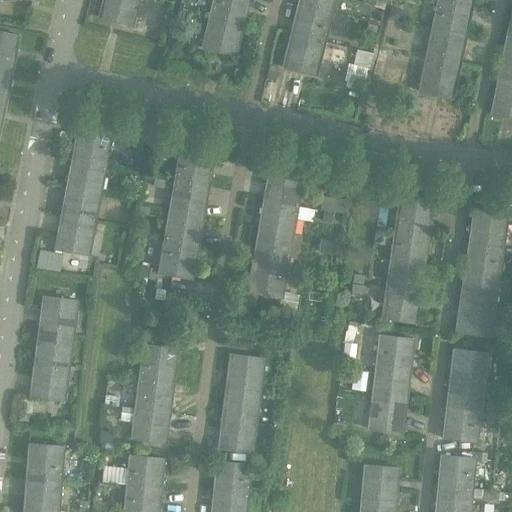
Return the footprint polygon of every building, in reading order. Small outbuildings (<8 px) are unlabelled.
[(139,0),(103,0),(99,18),(132,27),(139,0)] [(249,0),(213,0),(210,14),(244,22),(249,0)] [(335,0),(299,0),(298,6),(332,14),(335,0)] [(384,9),(386,0),(378,0),(376,7),(384,9)] [(472,6),(444,0),(438,0),(432,28),(466,36),(472,6)] [(332,14),(298,6),(291,33),(325,42),(332,14)] [(244,22),(210,14),(202,49),(236,57),(244,22)] [(466,36),(432,28),(426,57),(460,64),(466,36)] [(0,32),(0,69),(12,72),(20,37),(0,32)] [(325,42),(291,33),(283,68),(317,76),(325,42)] [(369,66),(373,54),(357,50),(353,65),(348,64),(344,81),(347,81),(346,88),(361,92),(364,79),(366,80),(369,66)] [(511,51),(504,50),(498,80),(511,82),(511,51)] [(460,64),(426,57),(419,92),(453,100),(460,64)] [(269,66),(267,75),(277,77),(279,68),(269,66)] [(12,72),(0,69),(0,100),(6,101),(12,72)] [(511,82),(498,80),(491,114),(511,118),(511,82)] [(79,122),(73,156),(107,163),(114,129),(79,122)] [(215,152),(181,146),(175,180),(209,186),(215,152)] [(107,163),(73,156),(67,185),(101,192),(107,163)] [(304,171),(270,165),(264,200),(298,205),(304,171)] [(209,186),(175,180),(170,210),(204,216),(209,186)] [(101,192),(67,185),(62,215),(96,221),(101,192)] [(400,195),(395,231),(429,236),(434,200),(400,195)] [(327,197),(325,210),(333,211),(344,213),(346,200),(327,197)] [(298,205),(264,200),(259,228),(293,234),(298,205)] [(474,209),(469,244),(503,249),(508,214),(474,209)] [(204,216),(170,210),(165,238),(199,245),(204,216)] [(324,210),(323,221),(331,222),(333,211),(325,210),(324,210)] [(96,221),(62,215),(55,250),(89,256),(96,221)] [(293,234),(259,228),(254,258),(288,264),(293,234)] [(429,236),(395,231),(390,260),(425,265),(429,236)] [(199,245),(165,238),(158,274),(193,280),(199,245)] [(503,249),(469,244),(464,274),(499,279),(503,249)] [(36,268),(60,272),(64,254),(40,250),(36,268)] [(282,299),(288,264),(254,258),(248,289),(248,293),(258,294),(282,299)] [(425,265),(390,260),(386,289),(421,294),(425,265)] [(499,279),(464,274),(460,303),(494,308),(499,279)] [(258,294),(248,293),(248,289),(230,285),(226,303),(255,308),(258,294)] [(421,294),(386,289),(382,318),(416,324),(421,294)] [(43,297),(39,332),(73,337),(78,301),(43,297)] [(494,308),(460,303),(456,333),(490,338),(494,308)] [(292,313),(280,311),(277,324),(289,327),(292,313)] [(73,337),(39,332),(35,361),(69,366),(73,337)] [(380,335),(376,364),(411,369),(414,340),(380,335)] [(144,345),(139,380),(173,385),(178,349),(144,345)] [(496,360),(504,361),(505,349),(497,348),(496,360)] [(453,349),(450,380),(484,384),(488,354),(453,349)] [(230,355),(226,389),(260,394),(265,359),(230,355)] [(69,366),(35,361),(30,396),(65,401),(69,366)] [(411,369),(376,364),(372,395),(407,399),(411,369)] [(369,392),(371,373),(353,371),(351,390),(369,392)] [(173,385),(139,380),(135,409),(170,413),(173,385)] [(484,384),(450,380),(446,409),(481,414),(484,384)] [(260,394),(226,389),(222,418),(257,423),(260,394)] [(121,416),(134,416),(135,396),(123,395),(121,416)] [(407,399),(372,395),(368,430),(403,434),(407,399)] [(119,398),(106,396),(105,405),(118,407),(119,398)] [(170,413),(135,409),(131,439),(166,443),(170,413)] [(481,414),(446,409),(443,439),(477,443),(481,414)] [(19,411),(18,421),(29,422),(29,416),(26,411),(19,411)] [(257,423),(222,418),(218,449),(253,453),(257,423)] [(101,432),(100,444),(111,445),(112,433),(101,432)] [(29,444),(27,478),(61,481),(64,447),(29,444)] [(476,459),(475,461),(486,462),(486,453),(476,452),(476,459)] [(128,476),(127,486),(161,489),(164,459),(129,456),(128,468),(128,476)] [(441,456),(438,487),(473,490),(475,461),(476,459),(441,456)] [(217,462),(214,492),(248,495),(251,465),(217,462)] [(103,466),(103,474),(128,476),(128,468),(103,466)] [(364,466),(361,502),(396,505),(399,469),(364,466)] [(61,481),(27,478),(24,509),(59,511),(61,481)] [(158,511),(161,489),(127,486),(124,511),(158,511)] [(470,511),(473,490),(438,487),(435,511),(470,511)] [(482,491),(482,498),(503,501),(504,493),(482,491)] [(246,511),(248,495),(214,492),(211,511),(246,511)] [(83,511),(87,511),(88,501),(80,501),(79,511),(83,511)] [(395,511),(396,505),(361,502),(360,511),(395,511)]
